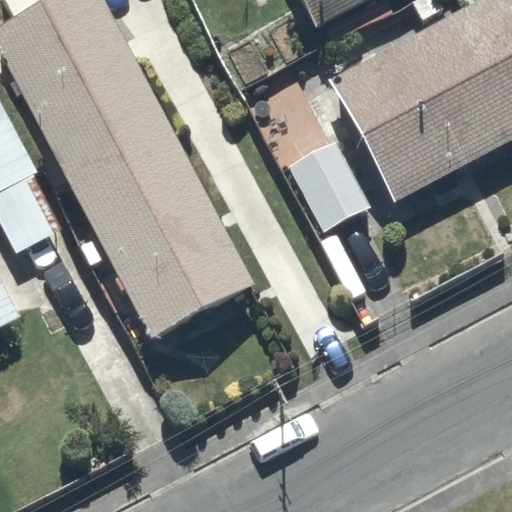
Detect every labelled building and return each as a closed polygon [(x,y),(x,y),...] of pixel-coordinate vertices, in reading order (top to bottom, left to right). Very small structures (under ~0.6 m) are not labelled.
[(1,0),(11,17),(0,22),(0,58),(148,335),(247,282),(96,0),(1,0)] [(299,0),(311,24),(358,0),(299,0)] [(511,0),(470,0),(328,75),(395,203),(511,140),(511,0)] [(0,108),(0,227),(12,252),(56,231),(29,176),(34,173),(0,108)] [(332,143),(287,168),(322,233),(368,208),(332,143)] [(0,327),(18,319),(0,283),(0,327)]
